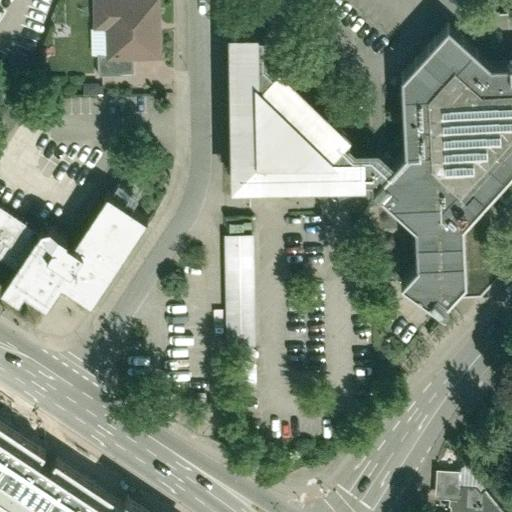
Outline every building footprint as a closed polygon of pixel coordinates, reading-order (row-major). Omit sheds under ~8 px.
[(105,31),(105,58),(161,56),(160,0),(92,0),(93,31),(105,31)] [(233,29),(236,183),(373,181),(375,200),(410,232),(411,265),(398,275),(442,311),(455,297),(476,297),(497,271),(488,263),(484,196),(511,164),(511,56),(491,57),(450,19),(403,69),(405,148),(393,158),(379,143),(354,144),(267,51),(267,29),(233,29)] [(60,278),(88,295),(139,212),(103,191),(74,239),(0,194),(0,245),(17,255),(0,282),(0,287),(14,297),(18,290),(43,305),(60,278)] [(228,230),(252,230),(252,221),(228,221),(228,230)] [(255,358),(251,231),(221,232),(225,346),(231,346),(232,359),(255,358)] [(0,491),(31,511),(157,511),(131,495),(122,508),(0,427),(0,491)] [(498,511),(469,470),(443,469),(443,499),(458,499),(457,511),(498,511)]
